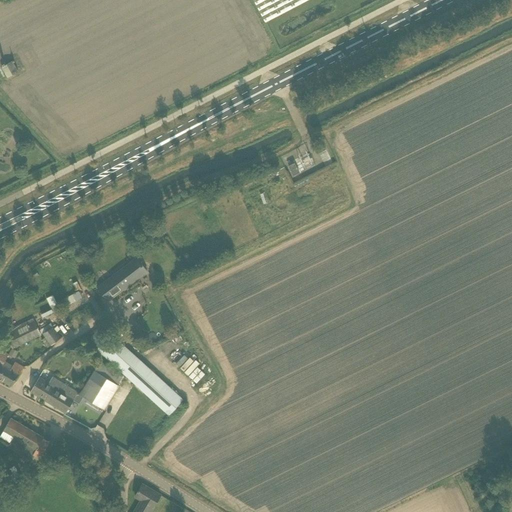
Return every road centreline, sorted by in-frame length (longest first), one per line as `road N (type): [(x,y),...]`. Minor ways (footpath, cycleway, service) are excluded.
road 1 (primary): [(43,206),(442,0)]
road 2 (track): [(295,116),(511,11)]
road 3 (tertiary): [(137,468),(0,390)]
